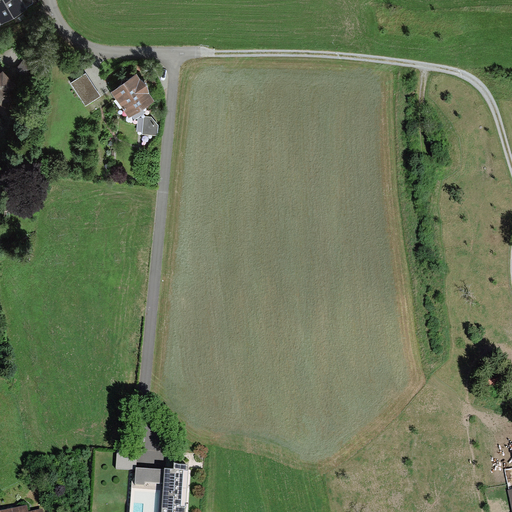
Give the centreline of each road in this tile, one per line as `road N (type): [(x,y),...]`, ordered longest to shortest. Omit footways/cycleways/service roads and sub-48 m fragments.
road 1 (residential): [(175,53),(139,460)]
road 2 (track): [(200,52),(351,56),(453,70),(484,88),(511,164)]
road 3 (residential): [(49,0),(68,33),(91,47),(175,53)]
